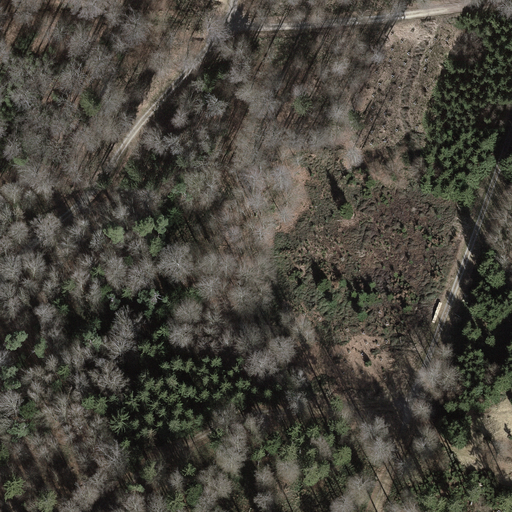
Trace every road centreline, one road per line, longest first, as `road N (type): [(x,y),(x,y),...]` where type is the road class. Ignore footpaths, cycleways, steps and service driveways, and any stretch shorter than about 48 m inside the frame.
road 1 (track): [(370,511),(511,131)]
road 2 (track): [(236,22),(134,128),(92,195),(30,239),(0,282)]
road 3 (track): [(408,401),(300,405),(202,433),(140,470),(96,511)]
road 4 (track): [(236,22),(362,20),(511,2)]
